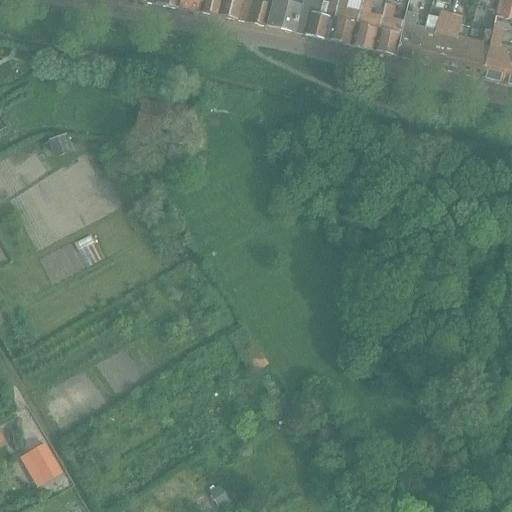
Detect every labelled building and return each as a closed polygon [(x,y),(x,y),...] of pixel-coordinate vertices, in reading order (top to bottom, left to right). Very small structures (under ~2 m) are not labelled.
[(147,0),(146,4),(177,10),(177,9),(179,0),(147,0)] [(179,0),(177,9),(198,13),(200,0),(179,0)] [(200,0),(198,13),(217,17),(220,0),(200,0)] [(220,0),(217,17),(237,21),(242,0),(220,0)] [(242,0),(237,21),(265,27),(265,26),(271,2),(271,0),(242,0)] [(336,0),(326,41),(351,47),(359,12),(346,9),(348,0),(336,0)] [(364,0),(361,0),(359,12),(351,47),(372,52),(381,17),(369,14),(372,2),(364,0)] [(511,0),(503,0),(501,11),(511,13),(511,0)] [(265,26),(295,33),(300,9),(271,2),(265,26)] [(384,5),(381,17),(372,52),(395,58),(403,23),(403,22),(392,20),(395,8),(384,5)] [(300,10),(295,33),(323,40),(328,17),(300,10)] [(434,30),(425,28),(416,64),(437,69),(451,14),(438,11),(434,30)] [(406,13),(405,16),(403,22),(403,23),(395,58),(416,64),(425,28),(423,28),(414,26),(417,15),(406,13)] [(461,17),(451,14),(437,69),(459,74),(468,39),(456,36),(461,17)] [(503,28),(494,26),(493,26),(488,44),(489,44),(480,80),(502,85),(510,49),(498,46),(503,28)] [(488,44),(468,39),(459,74),(480,80),(489,44),(488,44)] [(511,49),(510,49),(502,85),(511,87),(511,49)] [(142,101),(134,131),(159,137),(160,131),(181,137),(186,116),(163,110),(164,107),(142,101)] [(47,140),(53,159),(71,153),(65,135),(47,140)] [(255,348),(245,355),(256,372),(266,366),(255,348)] [(283,404),(270,420),(275,424),(284,422),(286,424),(294,414),(283,404)] [(45,443),(28,453),(46,482),(62,472),(45,443)] [(220,485),(207,493),(217,510),(230,502),(220,485)]
